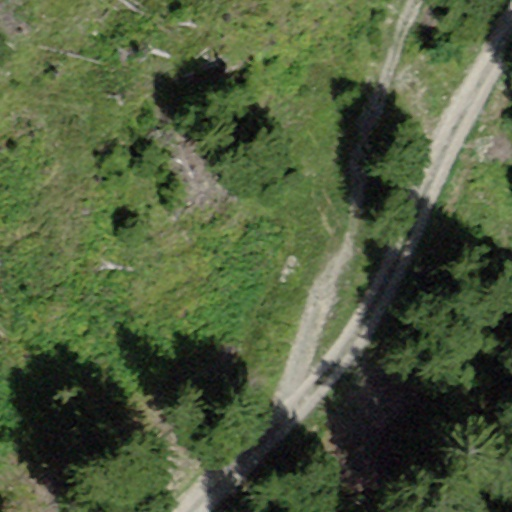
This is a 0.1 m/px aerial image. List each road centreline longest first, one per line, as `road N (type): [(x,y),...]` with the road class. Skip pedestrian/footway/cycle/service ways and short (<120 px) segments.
road 1 (track): [(309,401),(364,317),(453,128),(511,32)]
road 2 (track): [(190,511),(252,437),(309,401)]
